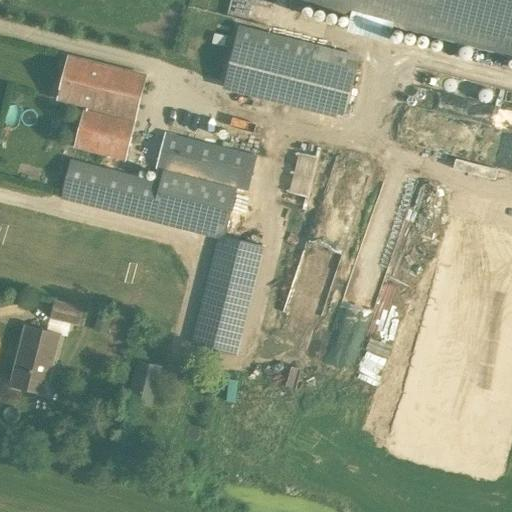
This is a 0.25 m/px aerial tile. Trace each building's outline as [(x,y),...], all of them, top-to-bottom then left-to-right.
[(232,0),(229,14),(258,22),(264,0),(232,0)] [(511,0),(300,0),(511,54),(511,0)] [(359,58),(239,27),(224,86),(344,116),(359,58)] [(125,159),(146,77),(69,57),(58,99),(85,106),(75,147),(125,159)] [(243,193),(253,154),(166,132),(156,168),(165,170),(164,179),(155,176),(154,182),(71,160),(63,192),(153,215),(223,232),(235,191),(243,193)] [(511,266),(511,205),(430,184),(371,416),(467,441),(511,266)] [(231,353),(258,244),(219,234),(192,343),(231,353)] [(79,325),(84,307),(55,300),(50,318),(79,325)] [(45,393),(59,335),(26,327),(12,384),(45,393)] [(154,404),(163,362),(140,357),(131,399),(154,404)]
